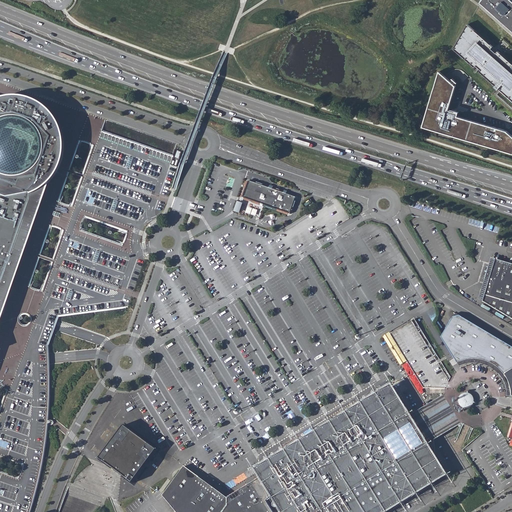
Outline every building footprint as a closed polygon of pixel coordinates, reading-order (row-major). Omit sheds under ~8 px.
[(511,0),(481,0),(480,2),(511,29),(511,0)] [(511,63),(468,24),(454,48),(511,99),(511,63)] [(456,86),(440,71),(423,126),(511,153),(511,135),(507,131),(458,116),(448,113),(449,109),(456,86)] [(4,100),(0,101),(0,350),(0,353),(42,228),(48,212),(56,189),(52,182),(58,173),(62,164),(64,154),(64,143),(62,133),(58,125),(58,124),(51,115),(44,108),(35,103),(25,100),(14,99),(4,100)] [(295,193),(248,176),(248,177),(241,196),(288,213),(295,194),(295,193)] [(249,206),(247,213),(252,214),(251,217),(257,219),(259,208),(249,206)] [(511,264),(496,259),(493,269),(489,268),(486,280),(490,281),(483,302),(511,319),(511,264)] [(490,281),(486,280),(480,300),(483,302),(490,281)] [(511,368),(511,346),(455,313),(441,338),(457,364),(461,362),(465,360),(470,359),(474,359),(478,359),(483,360),(486,361),(490,363),(494,365),(497,368),(500,371),(503,374),(511,368)] [(414,319),(389,334),(423,389),(444,389),(447,384),(450,378),(414,319)] [(494,374),(497,377),(503,374),(500,371),(497,368),(494,365),(490,363),(486,361),(483,360),(478,359),(474,359),(470,359),(465,360),(461,362),(457,364),(461,369),(464,368),(467,367),(470,366),(473,366),(476,366),(478,366),(481,367),(485,368),(488,370),(491,372),(494,374)] [(511,368),(503,374),(505,376),(505,377),(506,378),(506,379),(507,379),(507,380),(508,381),(508,382),(508,383),(509,384),(509,385),(509,386),(510,387),(510,388),(511,391),(511,394),(511,397),(511,368)] [(273,493),(284,511),(384,511),(445,475),(427,445),(418,430),(409,416),(391,387),(258,469),(262,476),(227,497),(184,466),(163,495),(176,511),(272,511),(266,500),(273,493)] [(474,401),(473,398),(472,396),(469,394),(467,393),(464,393),(461,394),(460,396),(458,398),(458,401),(458,403),(459,405),(460,407),(462,409),(465,409),(467,409),(470,408),(472,406),(473,404),(474,401)] [(98,460),(134,486),(161,450),(125,423),(98,460)]
